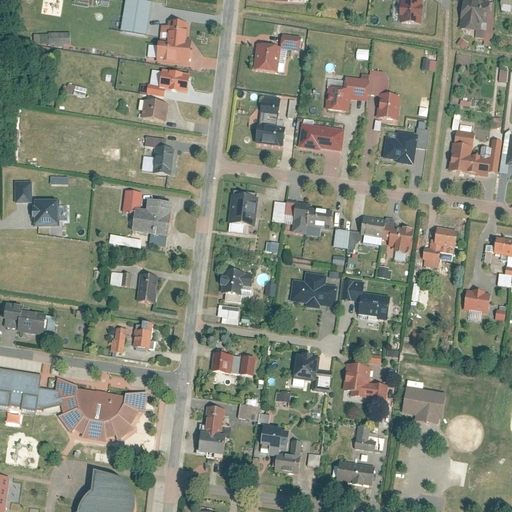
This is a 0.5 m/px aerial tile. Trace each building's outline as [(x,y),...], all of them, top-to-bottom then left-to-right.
[(139,0),(125,0),(120,32),(145,36),(151,2),(139,0)] [(399,16),(399,23),(419,24),(419,18),(421,18),(421,6),(419,6),(419,0),(400,0),(401,4),(399,4),(398,16),(399,16)] [(462,0),(458,29),(480,32),(481,24),(485,25),(488,4),(462,0)] [(156,41),(154,63),(189,66),(191,45),(186,44),(187,23),(166,22),(166,26),(161,26),(160,41),(156,41)] [(64,46),(70,46),(70,33),(48,34),(49,46),(54,46),(54,49),(65,48),(64,46)] [(256,44),(252,70),(276,73),(280,47),(256,44)] [(358,60),(369,61),(370,51),(359,50),(358,60)] [(423,56),(422,68),(428,69),(428,68),(430,58),(430,57),(423,56)] [(436,59),(430,58),(428,68),(434,69),(436,59)] [(498,67),(496,80),(504,81),(506,68),(498,67)] [(161,91),(186,96),(189,77),(164,73),(161,91)] [(347,113),(349,100),(366,102),(369,81),(344,78),(342,88),(330,87),(326,111),(347,113)] [(75,96),(86,98),(88,89),(77,87),(75,96)] [(378,93),(375,118),(397,121),(400,96),(378,93)] [(262,97),(260,112),(278,115),(280,99),(262,97)] [(296,102),(289,101),(287,119),(293,120),(296,102)] [(169,106),(144,102),(142,119),(167,123),(169,106)] [(257,125),(255,144),(282,147),(284,129),(257,125)] [(416,127),(414,143),(426,144),(428,129),(416,127)] [(318,133),(316,152),(339,154),(341,136),(318,133)] [(393,142),(390,163),(412,166),(415,146),(393,142)] [(471,155),(472,147),(451,144),(447,172),(487,177),(490,157),(471,155)] [(156,148),(153,175),(170,177),(173,150),(156,148)] [(15,203),(31,203),(30,182),(15,182),(15,203)] [(231,195),(228,224),(253,227),(256,197),(231,195)] [(33,219),(33,227),(58,226),(57,200),(33,201),(33,207),(31,207),(31,219),(33,219)] [(147,204),(145,214),(134,213),(132,235),(168,240),(173,207),(147,204)] [(305,235),(306,226),(329,229),(331,211),(310,209),(310,206),(294,204),(291,233),(305,235)] [(360,236),(382,239),(385,220),(363,217),(360,236)] [(436,227),(433,245),(454,249),(457,230),(436,227)] [(391,228),(388,247),(393,248),(392,252),(404,254),(404,250),(409,251),(412,231),(391,228)] [(335,249),(357,252),(361,234),(338,230),(335,249)] [(493,255),(508,257),(510,240),(495,238),(493,255)] [(268,243),(267,252),(279,254),(280,245),(268,243)] [(221,287),(221,293),(240,295),(241,287),(251,288),(252,274),(223,271),(222,276),(220,276),(218,287),(221,287)] [(303,280),(292,279),(289,302),(305,304),(305,307),(319,309),(319,306),(334,308),(337,286),(326,285),(327,275),(304,272),(303,280)] [(113,273),(111,285),(131,288),(133,276),(113,273)] [(140,275),(137,302),(155,304),(158,278),(140,275)] [(466,290),(463,311),(486,314),(489,294),(466,290)] [(390,297),(361,293),(357,315),(377,317),(377,320),(387,322),(390,297)] [(239,303),(219,300),(217,318),(237,321),(239,303)] [(506,321),(507,308),(499,308),(498,321),(506,321)] [(16,333),(43,337),(46,314),(20,310),(16,333)] [(135,329),(133,348),(149,349),(152,324),(141,323),(141,330),(135,329)] [(118,354),(118,358),(124,359),(127,329),(115,328),(113,354),(118,354)] [(213,353),(210,371),(252,377),(254,359),(213,353)] [(294,355),(292,377),(315,380),(317,357),(312,357),(312,355),(300,353),(300,355),(294,355)] [(387,385),(368,383),(370,366),(345,363),(342,390),(351,391),(350,400),(385,405),(387,385)] [(45,411),(60,408),(61,414),(56,417),(69,436),(72,431),(81,436),(79,439),(104,444),(104,439),(115,438),(116,442),(134,431),(129,427),(138,412),(141,414),(145,393),(123,395),(123,396),(74,388),(75,386),(56,379),(54,391),(40,389),(42,377),(0,370),(0,408),(44,415),(45,411)] [(416,422),(436,425),(437,420),(441,420),(445,393),(405,386),(400,414),(417,417),(416,422)] [(291,392),(277,392),(277,402),(291,402),(291,392)] [(256,422),(259,408),(242,404),(239,418),(256,422)] [(226,410),(207,407),(203,433),(200,432),(197,452),(221,456),(225,435),(222,434),(226,410)] [(260,414),(260,425),(271,425),(271,415),(260,414)] [(353,449),(374,452),(375,441),(368,441),(370,429),(356,427),(353,449)] [(282,431),(263,429),(260,453),(279,455),(280,444),(284,445),(285,437),(281,436),(282,431)] [(276,456),(274,473),(298,476),(302,444),(291,443),(290,458),(276,456)] [(309,468),(321,468),(321,455),(310,455),(309,468)] [(338,462),(335,482),(371,487),(374,468),(338,462)] [(125,479),(94,474),(93,493),(89,496),(85,499),(81,505),(79,510),(78,511),(140,511),(141,511),(141,506),(140,499),(138,494),(134,487),(129,483),(125,479)] [(0,477),(0,511),(6,511),(7,506),(5,506),(9,479),(0,477)]
